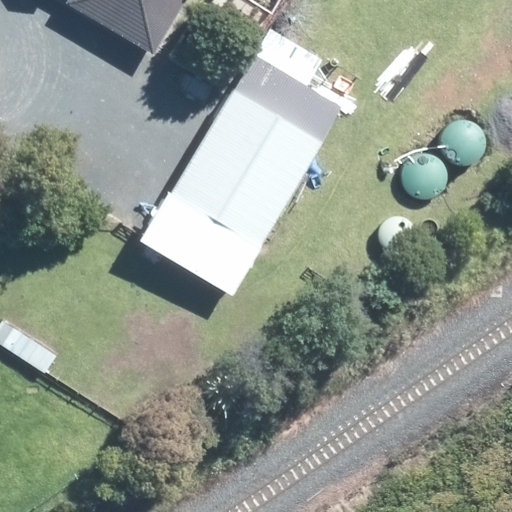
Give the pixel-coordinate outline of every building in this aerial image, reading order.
[(183,0),(75,0),(156,47),(161,37),(183,0)] [(221,219),(255,240),(262,243),(324,139),(234,86),(174,185),(172,190),(221,219)] [(491,125),(490,123),(486,119),(482,116),(477,114),(472,112),(467,112),(462,112),(456,114),(452,116),(447,119),(443,122),(440,127),(438,132),(437,137),(436,142),(436,147),(438,152),(440,157),(443,162),(447,165),(451,168),(456,171),(461,172),(466,173),(471,172),(477,171),(481,169),(486,166),(490,162),(493,158),(495,153),(496,148),(497,143),(496,137),(495,132),(493,127),(491,125)] [(391,163),(390,166),(388,171),(387,176),(387,182),(388,187),(389,192),(392,196),(395,200),(399,204),(404,206),(409,208),(414,209),(419,210),(424,209),(429,207),(434,204),(438,201),(441,197),(444,193),(446,188),(447,183),(447,177),(446,172),(445,167),(442,162),(439,158),(435,155),(430,152),(425,150),(420,149),(415,149),(410,150),(405,152),(400,154),(396,158),(393,162),(391,163)] [(324,308),(307,283),(231,336),(248,360),(324,308)] [(194,398),(180,376),(122,413),(137,435),(194,398)]
